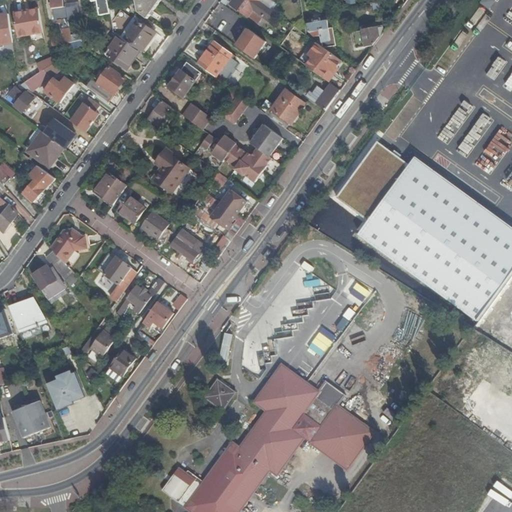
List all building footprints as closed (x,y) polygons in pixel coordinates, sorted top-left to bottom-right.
[(67,44),(73,42),(70,22),(67,7),(65,7),(64,0),(53,0),(57,21),(64,20),(67,44)] [(150,20),(163,0),(137,0),(140,13),(150,20)] [(259,0),(233,0),(231,4),(248,17),(249,16),(258,23),(263,17),(264,18),(271,8),(260,1),(259,0)] [(260,0),(260,1),(271,8),(276,2),(272,0),(260,0)] [(291,0),(281,6),(290,22),(303,14),(294,0),(291,0)] [(67,7),(70,22),(83,20),(80,2),(67,4),(67,7)] [(277,13),(271,8),(264,18),(270,22),(277,13)] [(45,36),(41,13),(27,15),(26,12),(16,14),(21,41),(45,36)] [(0,45),(15,43),(10,15),(0,16),(0,45)] [(336,39),(334,27),(330,28),(328,19),(320,21),(320,19),(315,20),(315,22),(309,23),(310,33),(316,37),(323,34),(324,41),(336,39)] [(142,50),(144,52),(155,37),(151,34),(153,31),(139,21),(126,40),(142,50)] [(376,43),(380,36),(378,28),(356,32),(359,48),(374,45),(376,43)] [(250,30),(238,46),(255,59),(267,43),(250,30)] [(307,34),(301,31),(294,41),(301,46),(308,36),(307,34)] [(142,50),(126,40),(118,34),(109,46),(112,48),(107,55),(128,70),(142,50)] [(308,36),(301,46),(307,50),(314,40),(308,36)] [(345,41),(336,42),(339,58),(342,61),(349,66),(345,41)] [(211,48),(199,65),(216,78),(233,54),(216,42),(211,48)] [(307,65),(323,77),(329,70),(333,73),(342,61),(339,58),(318,43),(309,55),(312,58),(307,65)] [(290,44),(286,50),(297,58),(301,53),(290,44)] [(57,64),(56,60),(38,66),(39,75),(57,64)] [(188,63),(171,87),(185,98),(203,74),(188,63)] [(23,85),(32,91),(50,79),(56,75),(63,69),(57,64),(39,75),(23,85)] [(87,86),(110,103),(127,78),(111,67),(98,84),(92,80),(87,86)] [(60,105),(74,86),(65,80),(56,92),(54,90),(56,88),(52,85),(51,87),(50,87),(45,94),(60,105)] [(317,104),(326,110),(341,90),(340,90),(332,84),(325,94),(317,104)] [(23,112),(35,98),(28,91),(26,94),(22,90),(15,97),(20,101),(16,106),(23,112)] [(292,124),(306,104),(287,90),(273,110),(292,124)] [(311,91),(307,96),(317,104),(325,94),(319,90),(315,94),(311,91)] [(239,94),(224,115),(236,124),(251,103),(239,94)] [(73,122),(87,132),(101,114),(97,112),(102,106),(90,98),(73,122)] [(161,128),(175,110),(163,101),(150,119),(161,128)] [(188,109),(184,116),(204,130),(213,118),(192,103),(188,109)] [(271,156),(284,138),(265,124),(252,142),(258,147),(252,155),(237,144),(238,143),(227,135),(213,154),(224,162),(226,160),(238,169),(237,170),(245,175),(246,174),(256,182),(274,158),(271,156)] [(56,153),(62,145),(44,132),(30,150),(50,165),(58,154),(56,153)] [(210,135),(202,145),(208,150),(217,139),(210,134),(210,135)] [(367,223),(409,167),(377,143),(335,199),(367,223)] [(181,177),(188,168),(168,153),(160,163),(164,166),(154,180),(173,194),(184,179),(181,177)] [(511,279),(511,229),(416,158),(409,167),(367,223),(359,234),(479,324),(511,279)] [(35,202),(57,179),(33,161),(26,170),(32,176),(31,177),(33,179),(35,178),(37,180),(26,193),(35,202)] [(191,169),(188,168),(181,177),(184,179),(191,169)] [(0,180),(5,186),(11,180),(0,169),(0,180)] [(97,193),(115,205),(129,186),(111,173),(97,193)] [(244,208),(248,201),(232,189),(212,218),(228,230),(233,223),(244,208)] [(137,224),(148,209),(131,197),(120,212),(137,224)] [(0,227),(6,233),(20,214),(12,206),(3,218),(0,216),(0,227)] [(142,227),(160,240),(171,224),(154,211),(142,227)] [(160,240),(167,245),(178,229),(171,224),(160,240)] [(66,230),(53,248),(55,251),(67,264),(76,251),(88,249),(86,237),(84,237),(73,229),(66,230)] [(194,262),(206,246),(184,230),(172,246),(194,262)] [(223,249),(229,241),(224,237),(218,245),(223,249)] [(67,264),(55,251),(48,257),(72,286),(80,279),(67,264)] [(127,289),(139,273),(133,269),(133,268),(122,261),(125,256),(121,253),(118,258),(116,259),(105,275),(121,286),(125,281),(127,283),(124,287),(127,289)] [(105,275),(116,259),(110,255),(99,270),(105,275)] [(202,267),(209,272),(217,261),(210,256),(202,267)] [(57,310),(74,299),(57,273),(54,274),(49,266),(35,275),(57,310)] [(154,299),(166,283),(161,279),(149,295),(138,285),(128,298),(142,309),(152,297),(154,299)] [(346,286),(351,290),(358,283),(353,279),(346,286)] [(355,299),(367,306),(375,292),(363,286),(355,299)] [(180,311),(189,299),(183,295),(174,306),(180,311)] [(32,298),(11,307),(17,322),(21,332),(39,324),(39,326),(41,326),(40,324),(48,321),(38,304),(35,305),(32,298)] [(164,328),(175,314),(159,302),(145,322),(152,326),(155,322),(164,328)] [(0,310),(0,328),(17,322),(11,307),(0,310)] [(279,325),(284,319),(272,310),(267,317),(279,325)] [(99,327),(83,349),(88,353),(91,348),(105,358),(118,341),(99,327)] [(227,361),(235,336),(225,333),(220,351),(218,350),(216,358),(227,361)] [(112,367),(113,368),(124,377),(137,359),(125,350),(112,367)] [(80,366),(91,385),(98,375),(85,362),(80,366)] [(209,494),(197,510),(199,511),(240,511),(273,467),(281,471),(308,436),(295,426),(307,410),(325,423),(313,439),(350,465),(376,429),(339,402),(335,408),(317,394),(320,390),(283,363),(265,389),(277,397),(269,407),(242,444),(235,439),(200,488),(209,494)] [(0,386),(8,385),(5,368),(0,369),(0,386)] [(124,377),(113,368),(109,374),(120,382),(124,377)] [(74,374),(72,371),(58,376),(59,380),(49,383),(60,410),(75,403),(74,401),(86,397),(77,373),(74,374)] [(226,408),(238,391),(220,378),(208,395),(226,408)] [(277,397),(265,389),(258,398),(269,407),(277,397)] [(53,428),(42,402),(15,412),(25,439),(53,428)] [(4,419),(0,419),(0,449),(11,447),(4,419)] [(188,504),(197,510),(209,494),(200,488),(188,504)]
